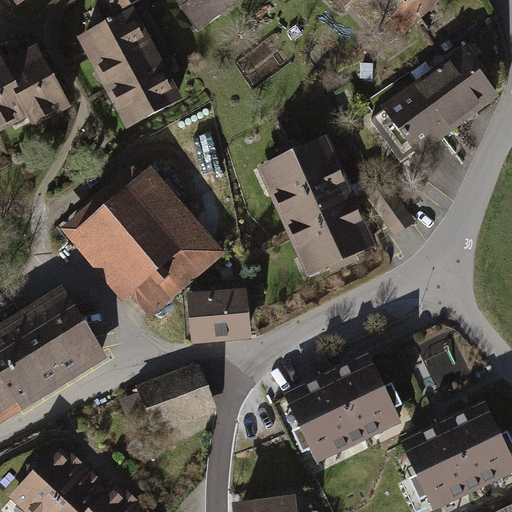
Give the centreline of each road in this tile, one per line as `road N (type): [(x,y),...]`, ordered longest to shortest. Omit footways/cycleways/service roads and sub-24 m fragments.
road 1 (residential): [(437,263),(234,364)]
road 2 (residential): [(511,115),(437,263)]
road 3 (residential): [(144,363),(0,434)]
road 4 (residential): [(144,363),(133,326),(44,258)]
road 5 (residential): [(234,364),(218,511)]
road 6 (residential): [(437,263),(511,370)]
